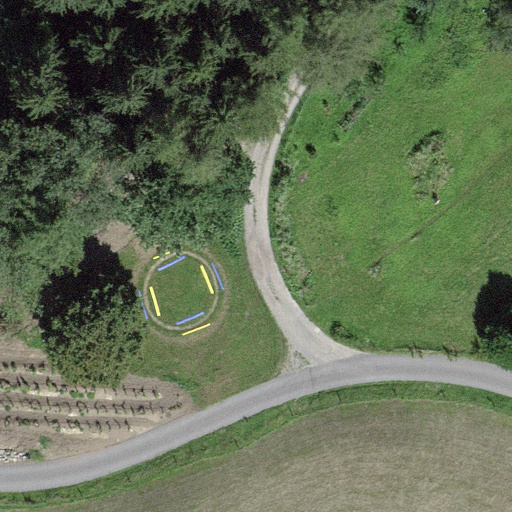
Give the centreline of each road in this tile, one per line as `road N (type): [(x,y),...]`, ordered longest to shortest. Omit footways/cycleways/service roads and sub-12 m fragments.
road 1 (track): [(0,484),(101,468),(354,369),(470,374),(511,388)]
road 2 (track): [(349,0),(278,115),(254,198),(261,258),(300,330),(354,369)]
